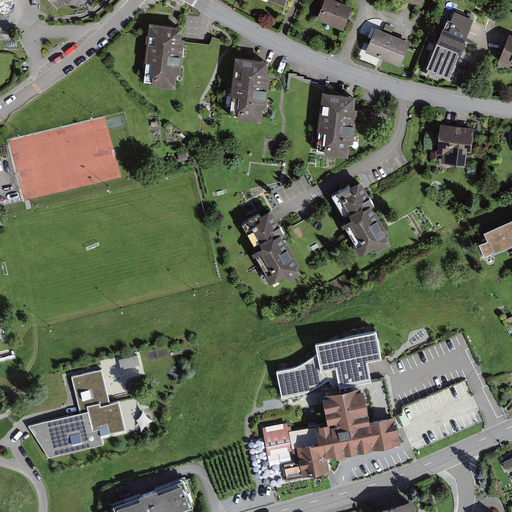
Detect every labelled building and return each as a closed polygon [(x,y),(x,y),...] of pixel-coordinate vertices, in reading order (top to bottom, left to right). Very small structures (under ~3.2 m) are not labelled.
[(48,0),(60,11),(71,0),(48,0)] [(350,8),(329,0),(324,0),(317,20),(342,29),(350,8)] [(472,21),(454,14),(447,33),(440,31),(434,47),(458,57),(472,21)] [(181,29),(147,26),(142,84),(176,87),(181,29)] [(410,43),(376,30),(368,53),(401,65),(410,43)] [(511,36),(510,35),(501,60),(511,64),(511,36)] [(267,63),(233,60),(229,116),(262,118),(267,63)] [(354,98),(321,95),(316,154),(349,157),(354,98)] [(473,129),(439,125),(435,155),(449,157),(447,168),(468,171),(473,129)] [(357,180),(328,196),(360,256),(389,241),(357,180)] [(271,210),(241,224),(274,288),(303,273),(271,210)] [(511,214),(477,230),(490,258),(511,248),(511,214)] [(287,368),(274,371),(282,399),(302,396),(306,394),(312,392),(316,389),(321,386),(328,381),(333,388),(337,387),(339,393),(371,386),(365,362),(381,358),(373,330),(311,343),(314,354),(305,361),(300,364),(294,367),(287,368)] [(70,378),(78,411),(28,422),(49,455),(103,443),(101,434),(103,433),(105,437),(127,432),(119,401),(110,403),(102,370),(70,378)] [(339,393),(319,398),(325,423),(333,459),(339,457),(401,443),(387,382),(371,386),(339,393)] [(333,459),(325,423),(289,432),(287,424),(260,430),(267,458),(290,452),(292,461),(281,464),(286,489),(330,476),(327,466),(341,463),(339,457),(333,459)] [(110,511),(180,511),(189,509),(184,495),(187,494),(183,482),(153,492),(152,489),(135,496),(135,498),(109,507),(110,511)] [(413,511),(410,501),(376,511),(413,511)]
